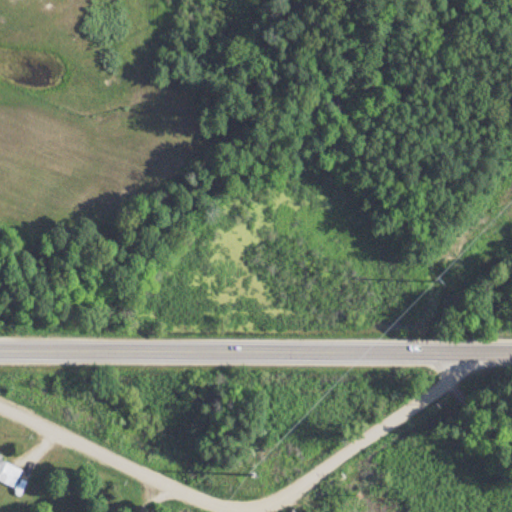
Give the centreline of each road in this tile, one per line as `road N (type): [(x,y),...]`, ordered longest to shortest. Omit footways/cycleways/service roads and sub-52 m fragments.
road 1 (secondary): [(474,352),(0,350)]
road 2 (residential): [(239,510),(278,499),(462,370),(474,352)]
road 3 (residential): [(239,510),(173,491),(0,407)]
